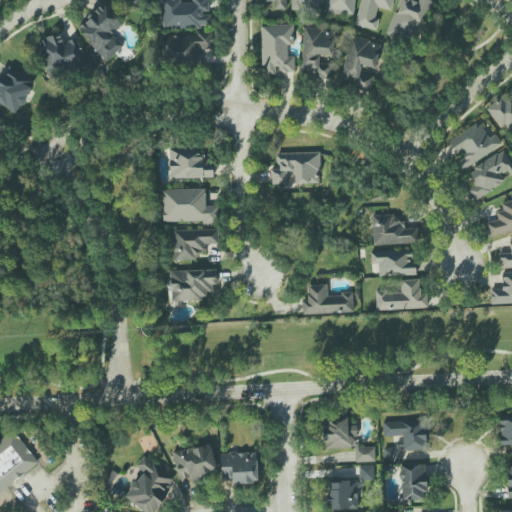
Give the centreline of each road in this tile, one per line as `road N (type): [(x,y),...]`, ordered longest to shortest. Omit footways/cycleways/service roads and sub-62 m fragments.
road 1 (secondary): [(0,405),(511,381)]
road 2 (residential): [(59,173),(99,126),(155,115),(237,111),(333,120),(393,146),(431,181),(468,268)]
road 3 (residential): [(119,399),(113,264),(99,217),(59,173),(0,139)]
road 4 (residential): [(237,111),(243,243),(263,277)]
road 5 (residential): [(410,158),(511,60)]
